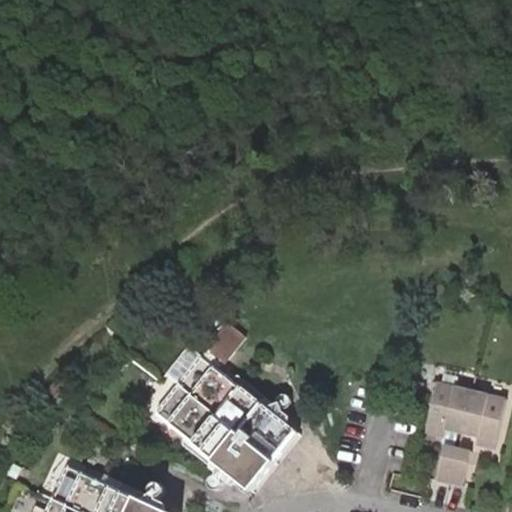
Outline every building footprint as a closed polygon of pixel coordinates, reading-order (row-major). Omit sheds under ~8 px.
[(253,489),(298,432),(217,367),(242,337),(225,324),(199,353),(189,346),(166,373),(179,382),(155,413),(253,489)] [(433,380),(437,381),(472,389),(476,376),(436,366),(433,380)] [(472,389),(437,381),(423,432),(441,437),(443,430),(460,434),(481,440),(479,448),(495,450),(508,398),(472,389)] [(443,430),(441,437),(440,444),(445,445),(457,448),(460,434),(443,430)] [(457,448),(445,445),(437,479),(462,485),(471,452),(457,448)] [(171,511),(70,465),(48,511),(171,511)]
